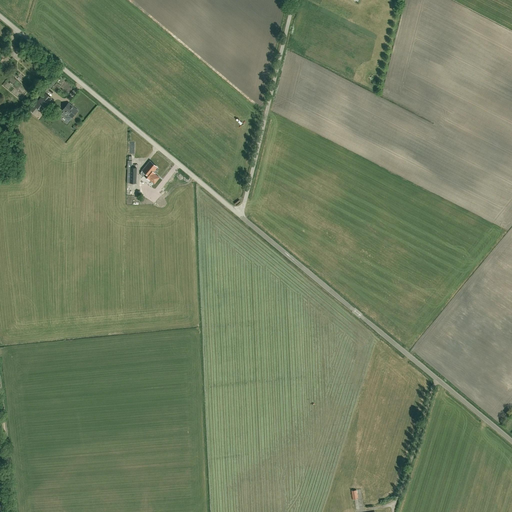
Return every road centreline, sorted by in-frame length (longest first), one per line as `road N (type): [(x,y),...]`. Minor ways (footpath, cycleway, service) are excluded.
road 1 (unclassified): [(511,440),(240,215)]
road 2 (unclassified): [(240,215),(0,15)]
road 3 (unclassified): [(240,215),(293,0)]
road 4 (track): [(13,511),(0,390)]
